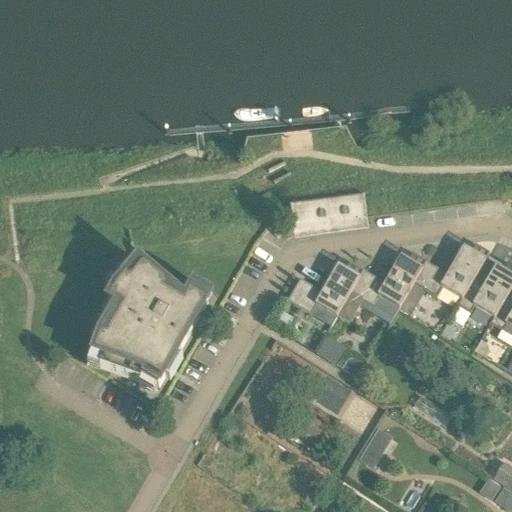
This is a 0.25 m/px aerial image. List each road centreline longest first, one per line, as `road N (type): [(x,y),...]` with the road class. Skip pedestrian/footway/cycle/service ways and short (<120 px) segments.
road 1 (residential): [(169,460),(293,253),(479,226),(511,230)]
road 2 (residential): [(169,460),(50,383)]
